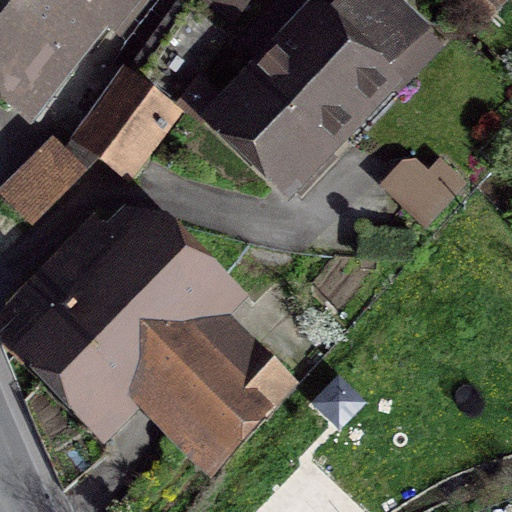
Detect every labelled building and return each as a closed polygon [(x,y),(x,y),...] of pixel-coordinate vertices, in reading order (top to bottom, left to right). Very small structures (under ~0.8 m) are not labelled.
[(0,0),(0,74),(26,95),(100,0),(248,0),(249,1),(249,0),(0,0)] [(393,0),(286,0),(268,19),(252,42),(271,59),(264,66),(273,75),(224,127),(296,195),(308,182),(293,168),(425,31),(393,0)] [(454,0),(483,26),(507,0),(454,0)] [(76,143),(130,180),(178,111),(125,73),(76,143)] [(81,174),(57,149),(7,198),(32,224),(81,174)] [(444,207),(464,185),(441,161),(419,182),(444,207)] [(28,358),(89,417),(141,363),(173,395),(183,434),(221,469),(265,419),(261,415),(291,384),(204,299),(239,264),(207,232),(191,249),(163,221),(143,240),(129,226),(125,230),(112,216),(101,227),(96,222),(15,306),(48,338),(28,358)] [(359,257),(411,260),(412,234),(361,230),(359,257)] [(374,297),(351,276),(323,306),(346,327),(374,297)]
